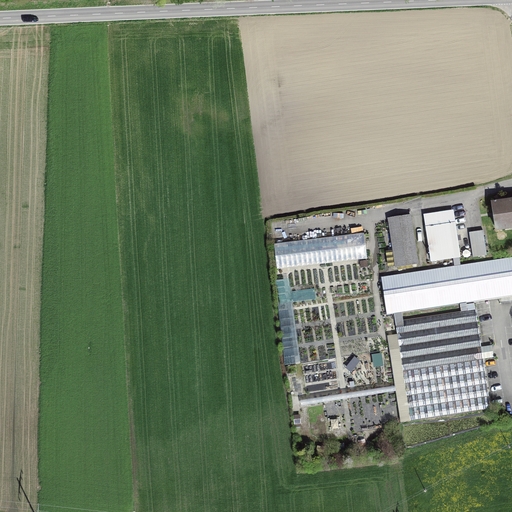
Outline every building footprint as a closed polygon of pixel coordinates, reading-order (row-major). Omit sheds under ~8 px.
[(511,200),(492,203),(496,229),(509,227),(508,224),(511,223),(511,200)] [(453,209),(423,214),(431,261),(453,258),(454,266),(462,265),(453,209)] [(410,214),(388,218),(396,266),(419,262),(410,214)] [(483,230),(469,232),(473,257),(487,255),(483,230)] [(363,233),(274,244),(278,269),(366,258),(363,233)] [(454,266),(382,277),(387,315),(511,295),(511,257),(462,265),(454,266)] [(475,309),(404,321),(404,325),(397,326),(412,420),(491,408),(475,309)] [(373,356),(375,367),(383,365),(381,354),(373,356)]
